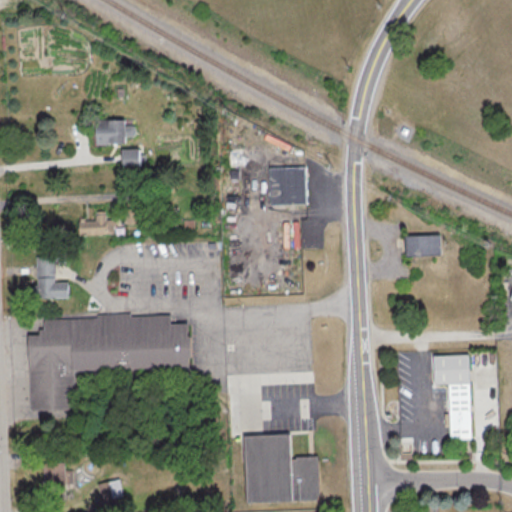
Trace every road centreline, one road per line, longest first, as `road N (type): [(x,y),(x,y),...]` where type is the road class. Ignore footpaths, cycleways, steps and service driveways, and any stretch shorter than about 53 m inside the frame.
road 1 (residential): [(369,511),(353,169),(372,75),(413,0)]
road 2 (residential): [(368,485),(477,480),(511,488)]
road 3 (residential): [(4,511),(0,376)]
